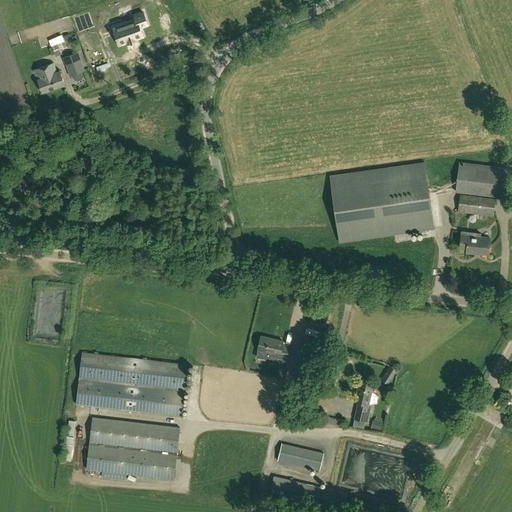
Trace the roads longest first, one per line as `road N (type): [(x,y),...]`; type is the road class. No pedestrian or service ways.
road 1 (unclassified): [(242,275),(205,88),(227,49),(336,0)]
road 2 (unclassified): [(511,308),(242,275)]
road 3 (unclassified): [(242,275),(0,247)]
road 4 (unclassified): [(412,511),(511,332)]
